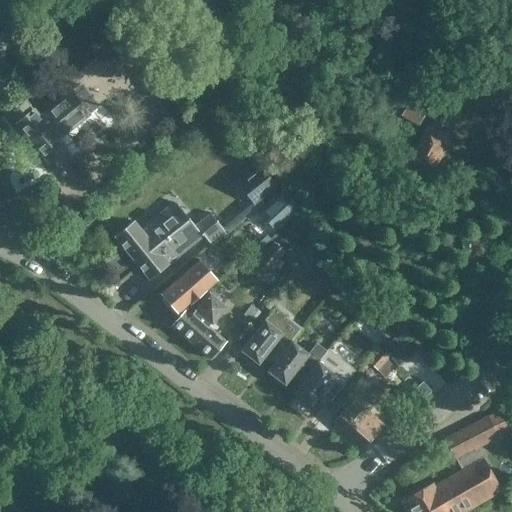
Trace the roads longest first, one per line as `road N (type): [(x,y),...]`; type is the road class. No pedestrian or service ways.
road 1 (unclassified): [(337,489),(20,253),(0,246)]
road 2 (residential): [(337,489),(511,348)]
